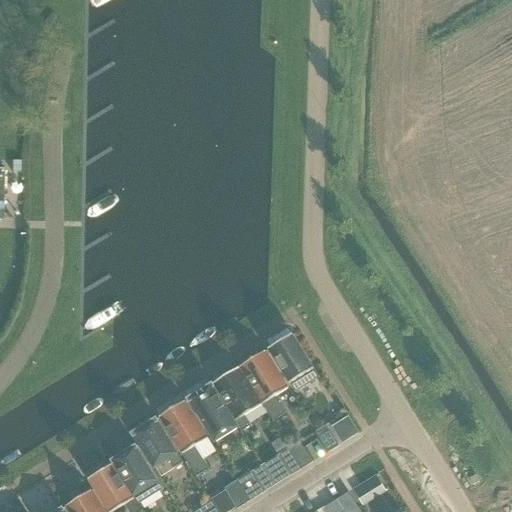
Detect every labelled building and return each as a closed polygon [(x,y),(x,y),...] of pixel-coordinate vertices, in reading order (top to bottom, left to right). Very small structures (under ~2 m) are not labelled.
[(297,393),(321,378),(294,335),(270,350),(297,393)] [(289,389),(266,352),(241,368),(274,422),(286,414),(276,397),(289,389)] [(262,405),(240,369),(214,385),(243,432),(251,426),(245,416),(262,405)] [(239,428),(213,385),(189,400),(215,443),(239,428)] [(208,439),(186,402),(160,418),(197,477),(209,470),(195,447),(208,439)] [(184,463),(179,454),(158,419),(134,434),(155,469),(171,459),(176,468),(184,463)] [(330,453),(341,447),(328,426),(317,432),(330,453)] [(314,463),(301,442),(291,449),(304,470),(314,463)] [(140,504),(164,489),(137,446),(113,461),(140,504)] [(304,470),(291,449),(280,455),(293,476),(304,470)] [(113,466),(89,480),(109,511),(115,511),(126,505),(130,511),(139,511),(142,511),(135,500),(113,466)] [(266,492),(253,471),(239,480),(252,501),(266,492)] [(252,501),(239,480),(225,489),(238,510),(252,501)] [(361,501),(370,495),(364,485),(354,491),(361,501)] [(104,511),(92,491),(66,507),(68,511),(104,511)] [(361,511),(350,493),(339,500),(347,511),(361,511)] [(195,507),(198,511),(223,511),(212,495),(195,507)]
